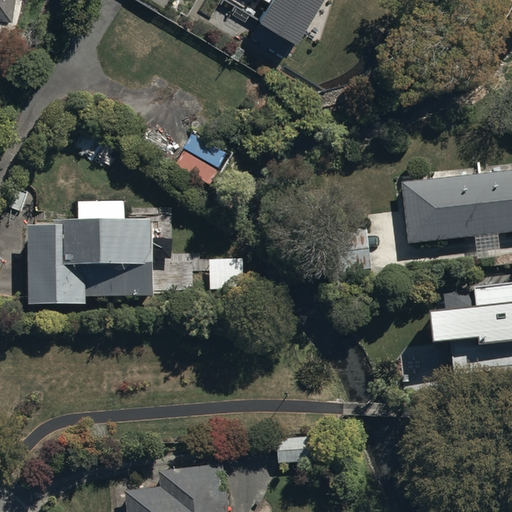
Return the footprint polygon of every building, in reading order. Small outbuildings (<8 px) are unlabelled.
[(0,0),(0,16),(10,18),(12,0),(0,0)] [(263,0),(267,2),(248,35),(288,58),(321,0),(263,0)] [(440,181),(402,184),(408,246),(476,239),(478,260),(501,258),(499,235),(511,233),(511,166),(439,172),(440,181)] [(153,221),(54,222),(54,228),(30,228),(31,306),(88,306),(88,297),(153,296),(153,221)] [(429,311),(432,343),(451,341),(456,384),(511,378),(511,282),(474,287),(476,307),(429,311)] [(408,360),(408,383),(444,380),(442,358),(408,360)] [(321,438),(277,439),(278,464),(322,462),(321,438)] [(228,511),(224,466),(159,473),(161,489),(126,492),(128,511),(228,511)]
